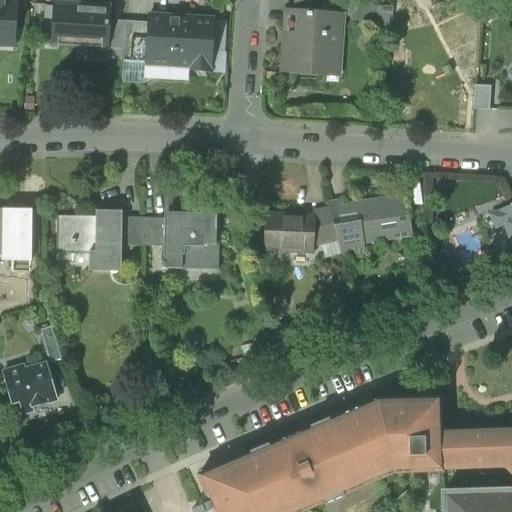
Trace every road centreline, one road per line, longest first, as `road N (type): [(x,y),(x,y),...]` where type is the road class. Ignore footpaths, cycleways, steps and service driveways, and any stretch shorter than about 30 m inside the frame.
road 1 (residential): [(3,511),(146,442),(511,293)]
road 2 (residential): [(242,137),(511,155)]
road 3 (residential): [(0,140),(242,137)]
road 4 (residential): [(251,0),(242,137)]
